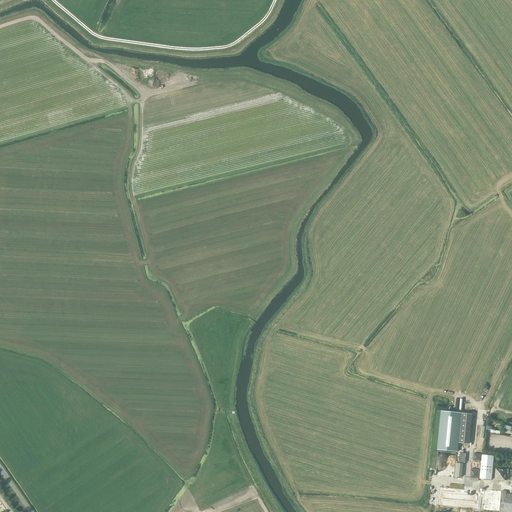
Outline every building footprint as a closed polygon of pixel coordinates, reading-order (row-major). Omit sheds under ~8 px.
[(441,411),(437,450),(457,452),(458,443),(459,443),(469,444),(472,414),(462,413),(441,411)] [(482,455),(479,479),(491,480),(494,456),(482,455)] [(455,463),(454,476),(459,477),(462,477),(463,464),(455,463)] [(495,469),(494,480),(502,481),(502,480),(506,481),(506,476),(511,476),(511,480),(511,482),(511,486),(511,485),(511,470),(496,468),(495,469)] [(501,491),(500,511),(501,511),(511,511),(511,495),(506,494),(506,492),(501,491)] [(448,493),(447,507),(459,508),(459,504),(464,504),(464,509),(497,511),(498,496),(492,496),(492,497),(487,496),(487,495),(465,493),(465,494),(448,493)]
